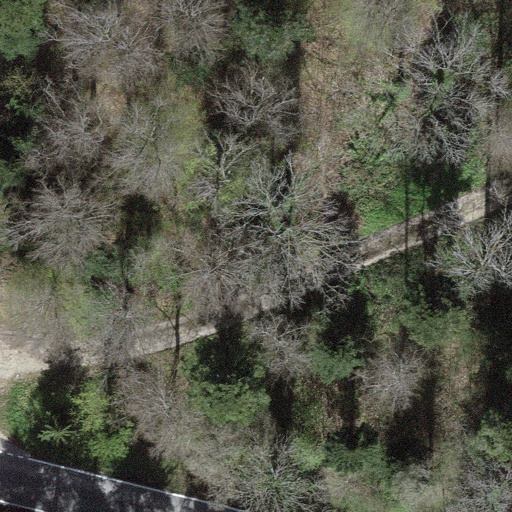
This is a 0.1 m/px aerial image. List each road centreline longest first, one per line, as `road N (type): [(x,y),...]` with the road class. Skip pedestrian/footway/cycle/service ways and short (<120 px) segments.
road 1 (track): [(0,366),(208,319),(406,250),(511,190)]
road 2 (tertiary): [(156,511),(0,474)]
